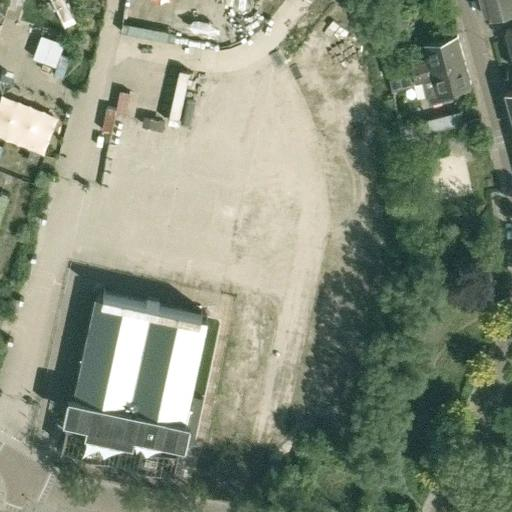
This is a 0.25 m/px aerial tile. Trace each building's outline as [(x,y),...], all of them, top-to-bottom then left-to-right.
[(511,0),(481,0),(486,16),(505,11),(511,8),(511,0)] [(413,73),(464,59),(457,33),(424,43),(429,59),(411,64),(413,73)] [(457,93),(456,88),(471,83),(464,59),(413,73),(394,78),(397,90),(419,83),(423,95),(424,94),(427,102),(457,93)] [(511,75),(503,78),(511,111),(511,75)] [(419,119),(420,120),(423,133),(465,123),(461,108),(419,119)] [(423,133),(420,120),(401,124),(403,138),(423,133)] [(97,292),(63,445),(174,469),(207,316),(97,292)]
